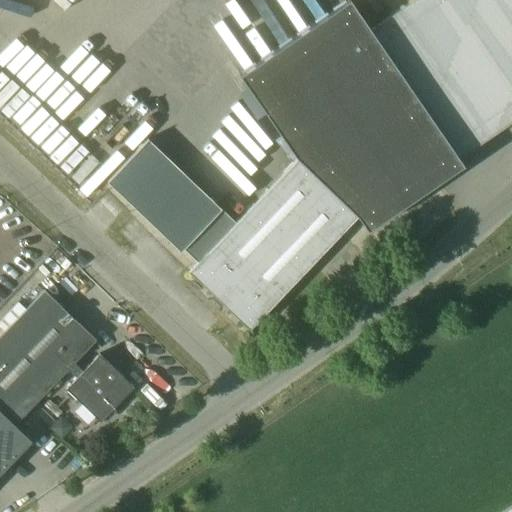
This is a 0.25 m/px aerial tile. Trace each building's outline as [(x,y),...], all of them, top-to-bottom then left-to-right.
[(39,0),(55,14),(67,0),(39,0)] [(349,0),(239,75),(297,159),(358,217),(368,231),(463,166),(459,159),(370,31),(349,0)] [(511,122),(511,0),(414,0),(370,31),(459,159),(511,122)] [(235,223),(148,139),(107,182),(180,252),(183,249),(198,263),(235,223)] [(198,263),(188,273),(249,331),(358,217),(297,159),(235,223),(198,263)] [(0,474),(31,442),(14,425),(67,370),(77,379),(82,372),(73,363),(95,341),(44,291),(0,336),(0,474)] [(82,372),(77,379),(67,389),(100,421),(132,388),(99,355),(82,372)]
